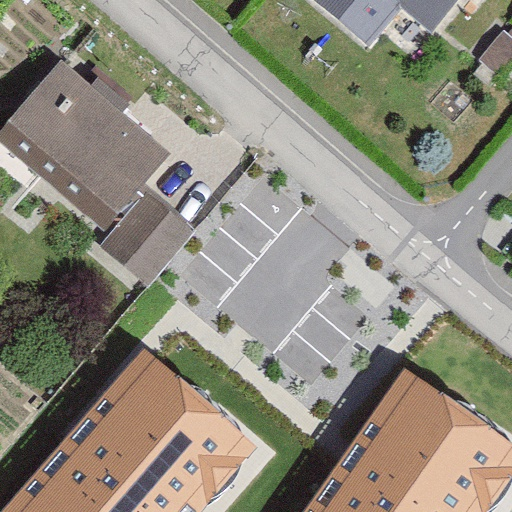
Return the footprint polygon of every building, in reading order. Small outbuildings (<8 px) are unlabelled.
[(377,0),(426,46),(468,0),(377,0)] [(77,60),(6,137),(112,233),(183,156),(77,60)] [(162,291),(209,235),(158,192),(111,248),(162,291)] [(150,341),(0,511),(176,511),(250,427),(150,341)] [(304,511),(469,511),(511,451),(511,434),(407,363),(304,511)]
